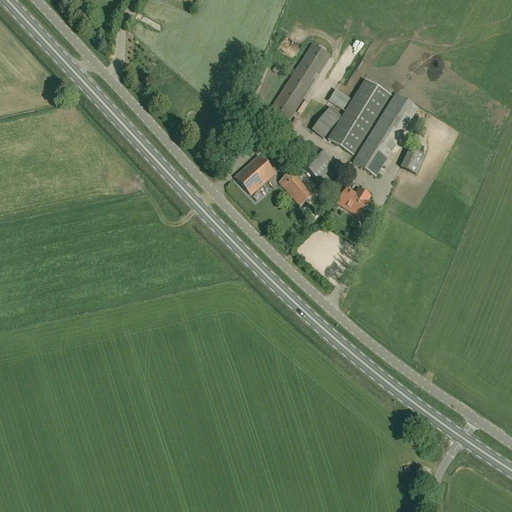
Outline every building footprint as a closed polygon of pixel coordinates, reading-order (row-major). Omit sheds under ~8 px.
[(294,57),(301,46),(295,42),(288,53),(294,57)] [(286,125),(330,57),(312,45),(268,114),(286,125)] [(342,80),(350,67),(346,64),(338,77),(342,80)] [(390,97),(364,81),(327,142),(353,157),(390,97)] [(335,95),(329,106),(343,113),(349,102),(335,95)] [(375,178),(418,109),(395,95),(353,164),(375,178)] [(312,131),(323,140),(340,118),(330,109),(312,131)] [(250,147),(269,121),(256,112),(237,138),(250,147)] [(318,182),(334,165),(312,146),(297,163),(318,182)] [(413,156),(406,175),(417,179),(425,160),(413,156)] [(250,197),(274,175),(258,158),(234,179),(250,197)] [(300,208),(312,197),(290,173),(279,184),(300,208)] [(366,202),(369,198),(358,191),(356,196),(347,190),(337,205),(359,218),(368,203),(366,202)]
